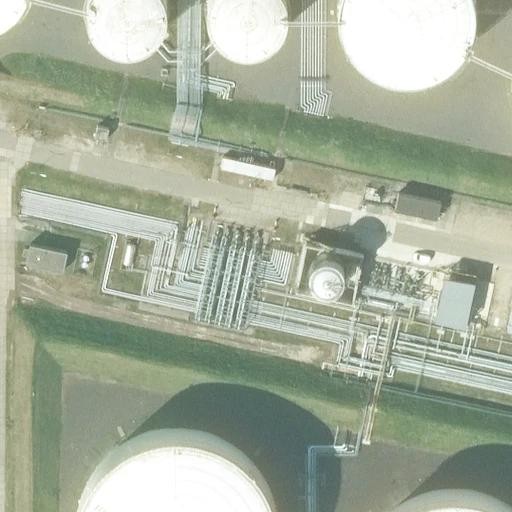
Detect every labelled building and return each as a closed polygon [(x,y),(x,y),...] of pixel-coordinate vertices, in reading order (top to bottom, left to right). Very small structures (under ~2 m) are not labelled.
[(0,0),(0,16),(2,16),(5,14),(8,12),(11,9),(15,6),(18,3),(19,0),(0,0)] [(157,33),(159,30),(161,27),(163,24),(164,21),(165,18),(166,15),(166,12),(167,8),(167,5),(166,2),(166,0),(87,0),(87,2),(86,5),(86,8),(87,12),(87,15),(88,18),(89,21),(90,24),(92,27),(94,30),(96,33),(98,35),(101,37),(103,39),(106,41),(109,43),(112,44),(115,45),(118,46),(122,47),(125,47),(128,47),(132,47),(135,46),(138,45),(141,44),(144,43),(147,41),(150,39),(153,37),(155,35),(157,33)] [(206,0),(206,3),(206,6),(206,9),(207,12),(207,16),(208,19),(209,22),(211,25),(212,28),(214,31),(216,33),(219,36),(221,38),(224,40),(227,42),(230,43),(233,44),(236,45),(239,46),(243,47),(246,47),(249,47),(253,46),(256,46),(259,45),(262,44),(265,42),(268,41),(271,39),(273,37),(276,34),(278,32),(280,29),(282,26),(283,23),(285,20),(286,17),(286,14),(287,11),(287,7),(287,4),(287,1),(286,0),(206,0)] [(338,0),(338,3),(338,8),(338,12),(338,16),(339,20),(340,24),(341,28),(343,32),(345,36),(347,40),(349,44),(351,47),(354,50),(357,54),(360,57),(363,59),(366,62),(370,64),(373,66),(377,68),(381,70),(385,71),(389,73),(393,74),(397,74),(402,75),(406,75),(410,75),(414,74),(418,74),(423,73),(427,72),(431,70),(435,68),(438,67),(442,64),(446,62),(449,60),(452,57),(455,54),(458,51),(461,47),(463,44),(465,40),(467,37),(469,33),(470,29),(472,25),(473,21),(473,16),(474,12),(474,8),(474,4),(473,0),(338,0)] [(396,207),(439,215),(442,198),(400,189),(396,207)] [(354,293),(363,251),(310,240),(302,283),(354,293)] [(63,270),(67,250),(30,243),(25,262),(63,270)] [(376,293),(382,270),(381,269),(381,268),(380,267),(379,267),(378,266),(376,266),(375,266),(373,267),(372,268),(367,291),(367,292),(369,293),(369,294),(371,294),(372,295),(373,295),(374,294),(376,294),(376,293)] [(437,274),(436,273),(418,269),(417,270),(416,271),(415,273),(415,274),(414,275),(414,277),(415,279),(415,280),(416,281),(434,285),(435,284),(436,283),(437,282),(437,280),(438,280),(438,278),(438,277),(438,276),(437,275),(437,274)] [(487,285),(486,284),(466,279),(465,280),(464,281),(462,282),(462,283),(462,284),(461,286),(462,288),(462,290),(463,291),(484,295),(485,295),(486,293),(487,292),(488,290),(488,289),(488,288),(488,287),(487,285)] [(455,299),(454,299),(415,290),(413,291),(412,292),(411,294),(411,295),(411,296),(411,297),(411,298),(412,299),(413,300),(452,308),(453,308),(454,306),(455,305),(455,304),(456,304),(456,302),(455,301),(455,299)] [(482,305),(481,304),(461,299),(460,300),(458,302),(458,303),(457,305),(457,306),(457,307),(457,308),(458,309),(458,310),(459,311),(478,316),(480,314),(481,313),(482,311),(483,310),(483,309),(483,308),(483,307),(482,305)] [(443,312),(443,311),(412,304),(411,305),(410,306),(409,308),(409,309),(409,311),(410,312),(410,313),(441,320),(442,319),(443,318),(443,317),(444,315),(444,313),(443,312)] [(478,319),(477,318),(453,314),(452,314),(451,314),(451,315),(450,316),(450,318),(450,319),(451,320),(452,321),(476,326),(477,326),(478,325),(479,324),(479,322),(479,321),(479,320),(478,319)] [(276,511),(275,506),(274,501),(273,497),(271,492),(269,487),(267,483),(265,478),(262,474),(260,470),(257,466),(254,462),(250,458),(247,454),(243,451),(239,448),(235,445),(233,443),(227,439),(220,436),(216,434),(211,432),(206,430),(202,429),(196,428),(191,427),(186,426),(181,426),(176,426),(171,426),(163,426),(161,427),(156,428),(151,429),(143,431),(139,433),(134,435),(129,437),(125,439),(121,442),(116,445),(112,448),(109,451),(103,457),(100,460),(96,464),(93,468),(91,472),(88,477),(86,481),(83,486),(81,491),(80,495),(78,500),(77,505),(76,510),(75,511),(276,511)] [(511,511),(511,506),(507,503),(503,501),(499,498),(492,495),(487,494),(482,492),(477,491),(472,490),(467,489),(462,488),(457,488),(452,488),(444,488),(439,489),(434,490),(429,491),(424,492),(420,494),(415,496),(408,499),(404,501),(399,504),(393,508),(389,511),(388,511),(511,511)]
